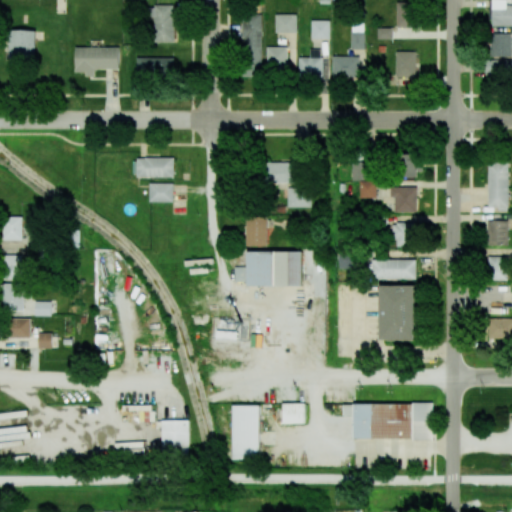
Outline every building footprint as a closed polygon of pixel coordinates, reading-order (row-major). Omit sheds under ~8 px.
[(511,0),(489,0),(489,26),(511,25),(511,0)] [(397,27),(413,26),(413,1),(397,1),(397,27)] [(174,6),(149,5),(149,17),(155,17),(155,42),(173,43),(174,6)] [(262,14),(244,14),(243,76),(261,76),(262,14)] [(297,32),(297,14),(276,14),(276,32),(297,32)] [(329,38),(330,20),(311,20),(311,38),(329,38)] [(364,49),(364,25),(351,25),(351,49),(364,49)] [(392,28),(377,28),(377,39),(392,39),(392,28)] [(36,30),(9,30),(8,59),(35,60),(36,30)] [(511,33),(490,33),(490,56),(511,56),(511,33)] [(119,69),(119,47),(75,47),(75,72),(86,72),(86,76),(95,76),(95,69),(119,69)] [(287,47),(266,47),(267,72),(287,71),(287,47)] [(321,77),(322,50),(310,49),(310,57),(299,57),(298,77),(321,77)] [(395,77),(416,77),(416,52),(396,51),(395,77)] [(174,57),(137,56),(136,76),(174,77),(174,57)] [(359,79),(359,56),(332,56),(332,78),(359,79)] [(511,60),(485,60),(485,73),(498,74),(498,78),(511,78),(511,60)] [(422,175),(421,153),(400,154),(400,176),(422,175)] [(134,177),(174,177),(174,157),(134,158),(134,177)] [(294,182),(293,162),(265,163),(265,183),(294,182)] [(359,197),(373,197),(374,163),(351,162),(351,180),(359,180),(359,197)] [(508,162),(487,163),(488,209),(508,209),(508,162)] [(173,201),(173,183),(149,183),(149,202),(173,201)] [(394,211),(416,212),(416,187),(390,186),(389,196),(394,196),(394,211)] [(286,207),(311,207),(311,188),(286,188),(286,207)] [(23,217),(3,216),(3,240),(22,240),(23,217)] [(246,246),(267,246),(267,216),(247,216),(246,246)] [(508,220),(487,220),(487,245),(507,245),(508,220)] [(415,222),(393,223),(393,247),(416,247),(415,222)] [(302,251),(247,252),(247,267),(235,267),(235,281),(247,281),(247,286),(302,285),(302,251)] [(22,255),(5,255),(4,279),(22,279),(22,255)] [(488,280),(506,279),(506,257),(488,257),(488,280)] [(416,278),(415,258),(372,260),(373,279),(416,278)] [(23,310),(23,284),(2,283),(2,309),(23,310)] [(379,340),(414,341),(416,286),(380,285),(379,340)] [(51,301),(35,301),(34,315),(51,316),(51,301)] [(30,337),(30,318),(9,318),(9,337),(30,337)] [(511,318),(488,318),(488,340),(511,339),(511,318)] [(38,348),(53,348),(52,332),(38,333),(38,348)] [(282,423),(305,423),(306,403),(283,403),(282,423)] [(353,403),(353,439),(434,439),(434,403),(353,403)] [(260,405),(233,405),(232,459),(259,459),(260,405)] [(161,420),(162,453),(190,453),(189,420),(161,420)]
